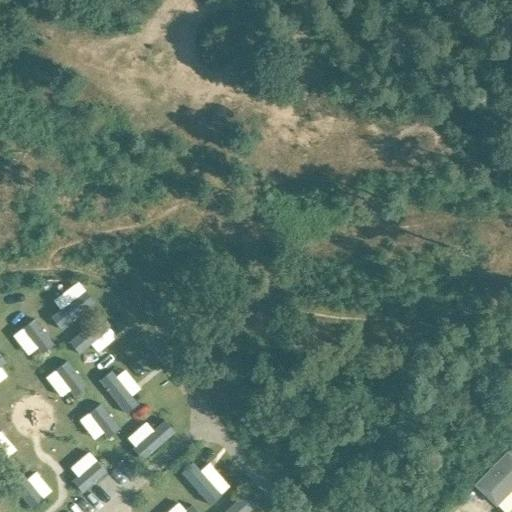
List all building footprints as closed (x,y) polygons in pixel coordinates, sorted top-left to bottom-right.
[(60,309),(51,317),(61,329),(94,303),(85,290),(60,309)] [(102,315),(69,342),(79,354),(91,344),(109,328),(112,326),(102,315)] [(34,319),(22,328),(22,329),(37,348),(41,354),(54,344),(34,319)] [(67,361),(55,370),(55,371),(69,390),(74,396),(86,386),(67,361)] [(112,371),(100,380),(126,414),(138,404),(131,396),(116,377),(112,371)] [(100,403),(88,413),(103,432),(107,438),(120,428),(100,403)] [(135,446),(132,448),(143,460),(175,432),(165,420),(153,430),(135,446)] [(473,485),(495,507),(511,489),(511,456),(506,451),(473,485)] [(78,476),(72,481),(82,493),(106,472),(96,460),(78,476)] [(193,462),(181,473),(209,505),(221,494),(221,493),(201,471),(193,462)] [(22,474),(11,484),(31,508),(43,498),(27,479),(22,474)] [(245,494),(224,511),(249,511),(256,506),(245,494)]
